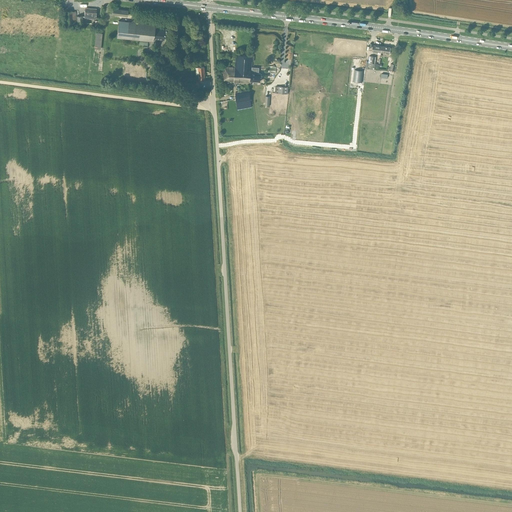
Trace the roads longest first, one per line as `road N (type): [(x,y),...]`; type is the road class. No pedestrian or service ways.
road 1 (unclassified): [(239,511),(207,7)]
road 2 (primary): [(511,47),(207,7)]
road 3 (track): [(0,82),(214,110)]
